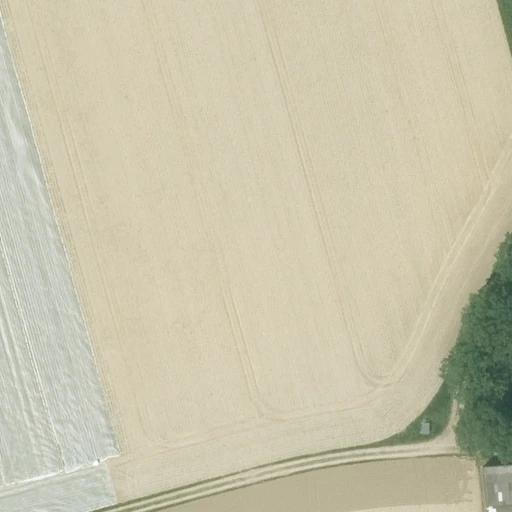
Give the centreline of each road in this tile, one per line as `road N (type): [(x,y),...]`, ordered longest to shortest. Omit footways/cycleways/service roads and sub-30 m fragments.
road 1 (track): [(511,449),(375,449),(139,511)]
road 2 (track): [(511,274),(459,373),(467,453)]
